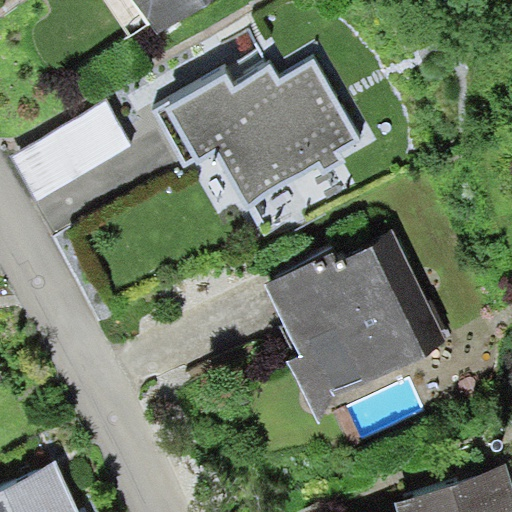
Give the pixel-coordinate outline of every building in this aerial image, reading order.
[(207,0),(133,0),(156,34),(207,0)] [(169,102),(152,112),(172,145),(185,167),(196,161),(198,164),(216,154),(248,207),(319,165),(324,173),(344,162),(337,150),(360,136),(314,59),(281,78),(273,65),(235,88),(227,75),(173,108),(169,102)] [(131,144),(105,100),(12,156),(38,199),(131,144)] [(333,249),(266,284),(291,333),(302,354),(288,361),(319,423),(333,396),(446,340),(393,230),(339,260),(333,249)] [(78,511),(56,464),(0,489),(0,511),(78,511)] [(397,510),(391,511),(511,511),(511,482),(507,467),(394,501),(397,510)]
